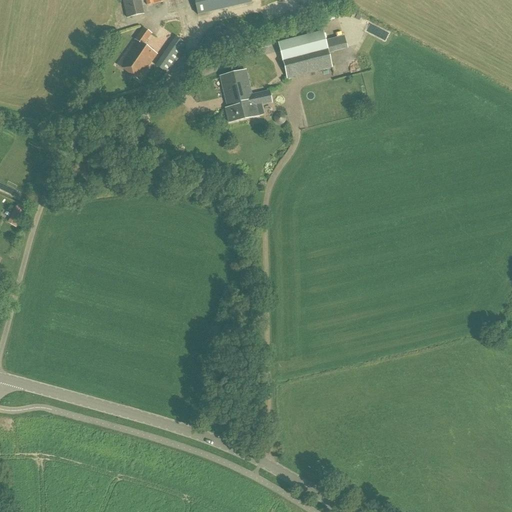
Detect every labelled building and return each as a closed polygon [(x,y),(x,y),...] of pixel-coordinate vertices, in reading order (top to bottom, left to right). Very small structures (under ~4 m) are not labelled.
[(168,0),(122,0),(126,18),(144,14),(140,0),(145,0),(146,5),(168,0)] [(254,0),(199,0),(198,0),(200,12),(255,4),(254,0)] [(139,81),(157,54),(144,44),(151,35),(143,28),(116,64),(139,81)] [(323,31),(277,43),(282,61),(287,79),(332,68),(329,53),(325,40),(323,31)] [(168,75),(188,45),(175,37),(155,66),(168,75)] [(245,73),(220,79),(225,101),(232,99),(233,103),(238,102),(239,105),(252,101),(252,100),(251,95),(245,73)] [(228,110),(226,111),(229,124),(258,116),(255,106),(271,102),(269,93),(257,96),(258,100),(252,101),(239,105),(239,106),(239,107),(228,110)] [(140,122),(141,121),(146,117),(147,116),(145,113),(137,119),(140,122)] [(16,228),(24,213),(15,209),(7,223),(16,228)]
